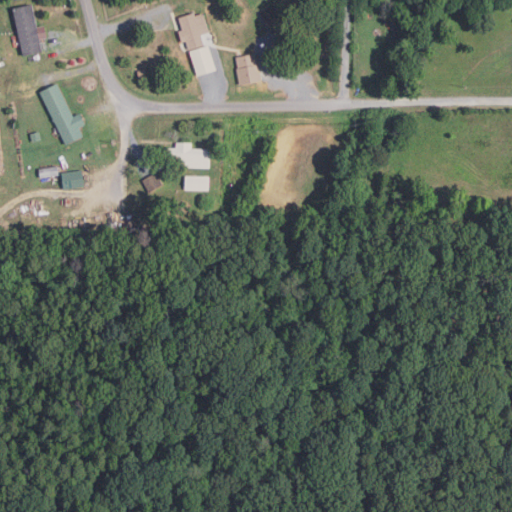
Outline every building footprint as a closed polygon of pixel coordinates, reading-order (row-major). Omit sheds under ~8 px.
[(11,9),(31,4),(37,27),(43,26),(46,38),(39,40),(42,52),(22,56),(11,9)] [(272,34),(260,14),(274,5),(284,23),(279,26),(280,29),(272,34)] [(189,50),(186,41),(181,42),(178,32),(182,31),(178,18),(193,13),(194,16),(203,13),(209,32),(200,35),(204,45),(189,50)] [(216,71),(197,77),(189,52),(208,46),(216,71)] [(239,85),(236,69),(238,68),(236,57),(258,53),(260,65),(258,65),(261,80),(239,85)] [(146,77),(139,79),(137,71),(143,69),(146,77)] [(57,84),(73,117),(80,114),(85,124),(78,128),(83,136),(66,145),(39,92),(57,84)] [(32,143),(30,134),(39,131),(41,140),(32,143)] [(166,158),(166,148),(176,148),(176,142),(191,143),(191,149),(210,150),(209,169),(179,168),(179,159),(166,158)] [(40,179),(39,169),(57,166),(59,176),(40,179)] [(149,192),(142,181),(155,173),(162,185),(149,192)] [(81,188),(62,189),(61,178),(80,176),(81,188)] [(209,191),(185,190),(185,177),(209,177),(209,191)] [(186,239),(185,228),(208,226),(209,237),(186,239)] [(158,243),(157,229),(173,228),(174,242),(158,243)] [(25,250),(25,235),(32,235),(33,250),(25,250)] [(22,248),(7,248),(6,238),(22,238),(22,248)]
